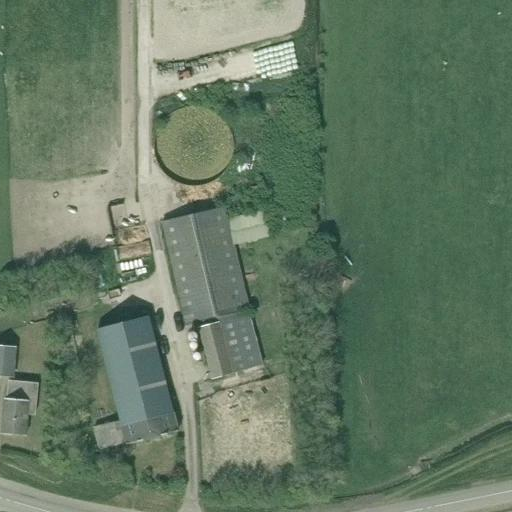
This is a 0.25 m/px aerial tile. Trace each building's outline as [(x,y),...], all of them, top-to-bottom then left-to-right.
[(154,142),(154,148),(154,155),(156,161),(159,166),(162,171),(166,176),(171,180),(176,183),(182,186),(188,187),(194,188),(200,187),(206,186),(212,184),(217,180),(222,177),(226,172),(229,167),(232,161),(234,155),(234,149),(234,143),(233,137),(231,131),(228,126),(224,121),(220,116),(215,113),(210,110),(204,108),(198,107),(191,107),(185,108),(179,110),(174,112),(169,116),(164,120),(160,125),(157,130),(155,136),(154,142)] [(227,208),(162,223),(185,325),(198,322),(212,380),(235,375),(235,374),(264,365),(250,315),(241,317),(240,312),(251,309),(235,246),(271,238),(265,210),(230,219),(227,208)] [(121,421),(122,427),(174,414),(149,316),(97,330),(121,421)] [(0,345),(0,377),(15,378),(18,347),(0,345)] [(3,399),(1,434),(26,435),(27,411),(35,412),(36,383),(10,382),(9,399),(3,399)] [(178,432),(174,414),(122,427),(121,421),(95,427),(100,450),(127,444),(127,445),(178,432)]
